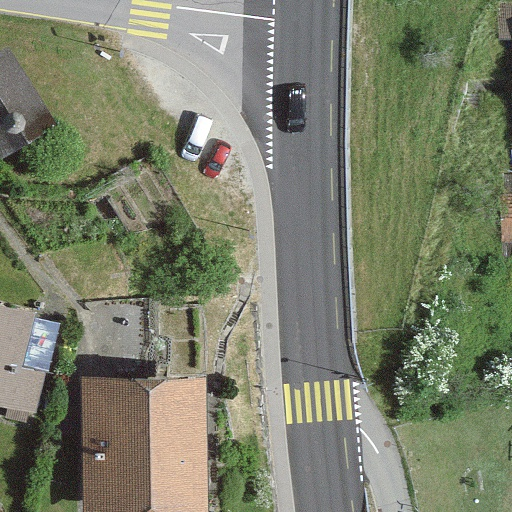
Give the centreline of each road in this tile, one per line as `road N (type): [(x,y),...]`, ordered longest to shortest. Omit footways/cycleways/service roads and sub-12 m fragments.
road 1 (secondary): [(306,21),(307,279),(317,425)]
road 2 (residential): [(113,0),(306,21)]
road 3 (residential): [(396,511),(376,442),(349,427),(317,425)]
